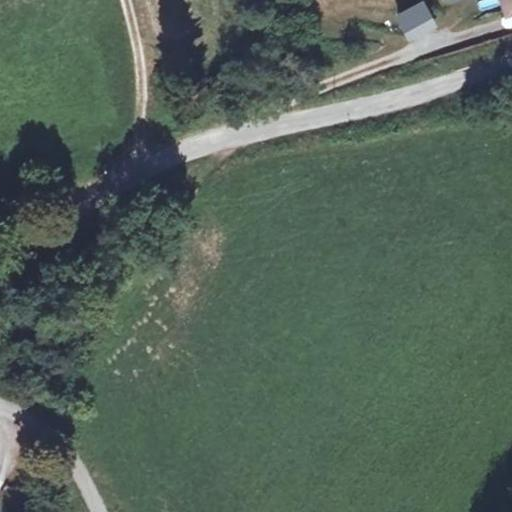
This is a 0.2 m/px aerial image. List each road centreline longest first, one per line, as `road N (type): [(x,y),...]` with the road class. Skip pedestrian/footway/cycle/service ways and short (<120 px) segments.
road 1 (unclassified): [(0,250),(177,155),(511,64)]
road 2 (unclassified): [(95,511),(44,429),(0,406)]
